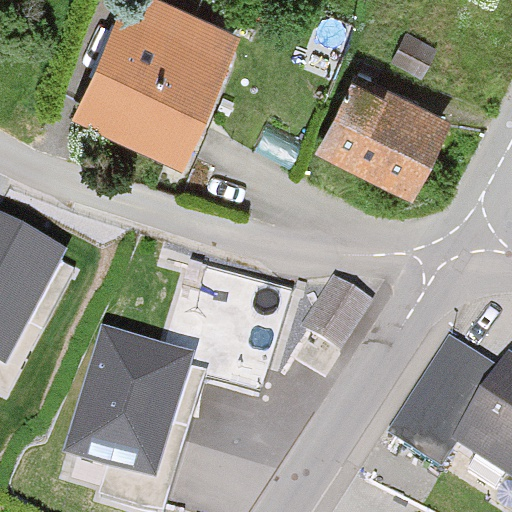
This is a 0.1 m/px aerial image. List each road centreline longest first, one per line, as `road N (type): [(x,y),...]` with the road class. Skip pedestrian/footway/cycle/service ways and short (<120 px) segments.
road 1 (residential): [(444,262),(269,251),(79,195),(0,153)]
road 2 (tertiary): [(444,262),(282,511)]
